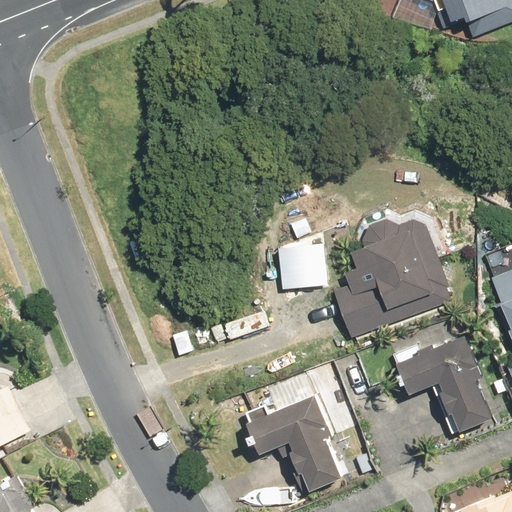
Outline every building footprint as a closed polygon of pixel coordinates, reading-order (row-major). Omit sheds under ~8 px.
[(511,21),(511,0),(396,0),(389,17),(430,30),(436,10),(441,10),(452,43),(511,21)] [(303,205),(284,215),(295,239),(315,229),(303,205)] [(356,334),(455,298),(450,283),(454,282),(432,220),(419,214),(405,219),(392,214),(376,220),(366,237),(368,242),(358,246),(365,264),(350,269),(355,282),(340,288),(356,334)] [(511,267),(488,278),(498,301),(494,303),(505,329),(502,330),(511,352),(511,364),(504,367),(511,385),(511,384),(511,267)] [(446,414),(454,433),(487,418),(471,381),(477,378),(459,335),(390,364),(403,396),(433,383),(436,391),(433,392),(443,415),(446,414)] [(281,405),(255,416),(269,447),(297,435),(301,444),(297,445),(307,467),(310,466),(318,485),(351,471),(335,435),(342,432),(323,387),(319,389),(310,369),(272,385),(281,405)] [(0,445),(37,427),(13,381),(0,387),(0,445)] [(55,511),(54,510),(49,511),(38,511),(35,506),(42,502),(22,468),(0,479),(0,511),(55,511)] [(488,494),(464,504),(453,508),(454,511),(511,511),(511,490),(510,491),(509,490),(490,498),(488,494)]
